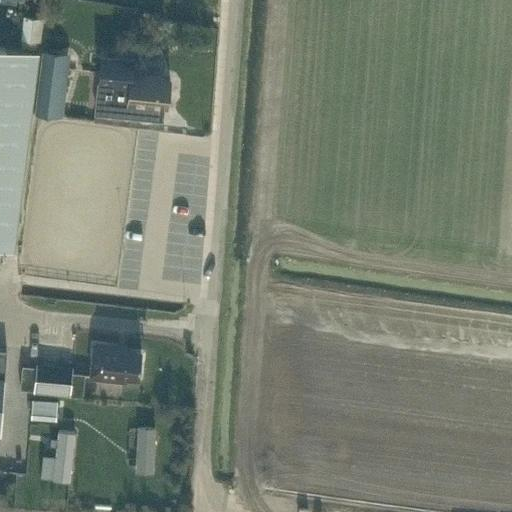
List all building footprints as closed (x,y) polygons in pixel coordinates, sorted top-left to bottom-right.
[(23,18),(21,41),(39,43),(42,20),(23,18)] [(0,45),(0,247),(13,250),(30,114),(39,51),(0,45)] [(41,49),(33,110),(55,113),(63,52),(41,49)] [(96,99),(95,110),(162,118),(163,107),(167,108),(170,77),(131,73),(133,58),(101,55),(96,99)] [(126,379),(126,375),(138,376),(141,353),(116,351),(116,347),(94,344),(90,375),(126,379)] [(36,366),(33,390),(69,394),(72,370),(36,366)] [(30,398),(30,412),(53,414),(54,400),(30,398)] [(161,414),(160,426),(174,426),(175,414),(161,414)] [(78,421),(75,467),(90,469),(93,422),(78,421)] [(143,427),(140,471),(155,472),(157,428),(143,427)] [(55,429),(51,476),(68,478),(73,431),(55,429)] [(43,452),(42,462),(51,464),(52,454),(43,452)]
